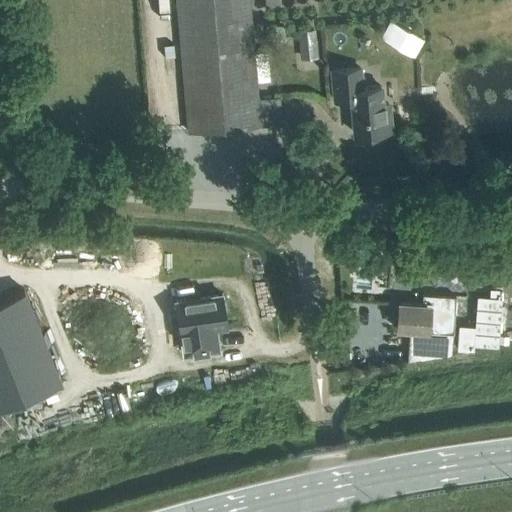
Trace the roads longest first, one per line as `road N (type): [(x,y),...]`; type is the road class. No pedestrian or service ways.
road 1 (primary): [(511,467),(256,511)]
road 2 (unclassified): [(511,223),(309,213)]
road 3 (unclassified): [(309,213),(126,197)]
road 4 (unclassified): [(317,365),(309,213)]
